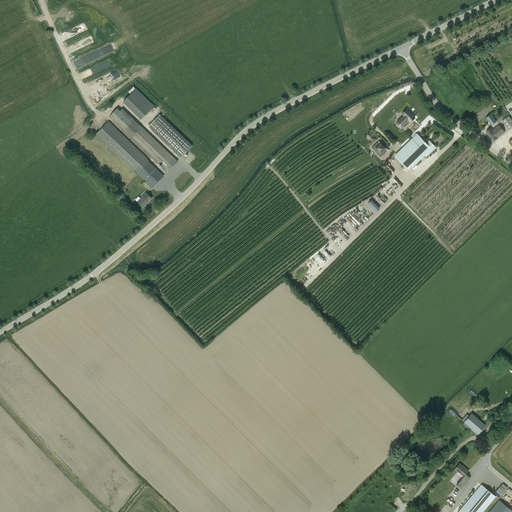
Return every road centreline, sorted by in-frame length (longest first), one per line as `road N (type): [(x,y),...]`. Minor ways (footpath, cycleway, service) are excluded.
road 1 (unclassified): [(0,325),(156,216),(255,117),(402,46)]
road 2 (unclassified): [(511,163),(430,100),(402,46)]
